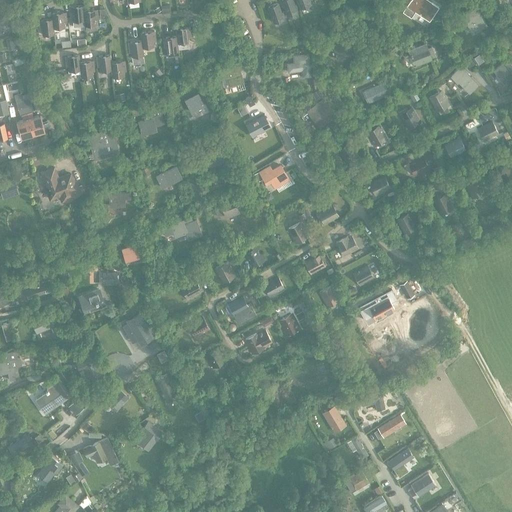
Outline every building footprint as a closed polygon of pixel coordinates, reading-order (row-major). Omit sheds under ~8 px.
[(226,0),(220,3),(222,8),(228,6),(226,0)] [(278,0),(281,7),(284,6),(287,15),(296,12),(292,0),(278,0)] [(410,0),(407,6),(429,21),(438,7),(427,0),(410,0)] [(268,6),(274,22),(286,18),(283,11),(281,12),(277,3),(268,6)] [(83,5),(69,6),(70,17),(72,16),(73,22),(73,27),(84,25),(84,20),(83,11),(83,5)] [(104,8),(99,9),(100,18),(109,18),(104,8)] [(463,14),(472,33),(485,26),(475,8),(463,14)] [(83,11),(84,20),(84,25),(84,26),(85,30),(96,29),(96,25),(95,20),(98,19),(97,9),(83,11)] [(51,13),(52,19),(53,28),(64,27),(64,22),(66,22),(65,12),(51,13)] [(52,19),(38,20),(39,30),(42,30),(42,35),(54,34),(53,28),(52,19)] [(175,28),(176,36),(177,43),(178,49),(191,47),(193,41),(188,39),(188,36),(190,36),(189,26),(175,28)] [(140,32),(141,40),(142,48),(143,48),(153,46),(153,41),(155,41),(154,31),(140,32)] [(445,35),(432,40),(433,43),(446,38),(445,35)] [(176,36),(163,37),(164,48),(166,47),(168,57),(179,55),(178,49),(177,43),(176,36)] [(141,40),(127,42),(129,52),(131,52),(132,57),(133,63),(144,62),(143,55),(142,48),(141,40)] [(333,47),(337,59),(352,53),(348,42),(333,47)] [(408,49),(414,66),(431,59),(435,58),(431,46),(427,48),(425,43),(408,49)] [(494,48),(488,52),(491,57),(497,53),(494,48)] [(294,62),(287,63),(288,72),(301,71),(301,78),(311,77),(308,53),(293,55),(294,62)] [(479,53),(474,56),(479,63),(484,59),(479,53)] [(69,71),(80,70),(79,62),(78,54),(64,56),(66,66),(68,66),(69,71)] [(100,71),(111,70),(110,62),(111,62),(110,54),(96,56),(97,66),(99,66),(100,71)] [(471,58),(466,61),(469,66),(474,63),(471,58)] [(511,64),(507,58),(493,69),(503,83),(511,75),(511,64)] [(80,70),(81,77),(92,76),(92,71),(94,70),(93,60),(79,62),(80,70)] [(110,62),(111,70),(112,77),(124,76),(123,71),(125,70),(124,60),(111,62),(110,62)] [(239,69),(242,68),(241,64),(218,70),(221,79),(226,78),(229,85),(243,81),(239,69)] [(370,71),(375,75),(379,69),(374,65),(370,71)] [(451,76),(457,82),(458,80),(469,92),(477,84),(466,73),(467,71),(462,65),(451,76)] [(159,68),(154,72),(158,76),(162,73),(159,68)] [(378,85),(363,91),(368,102),(382,96),(389,93),(384,82),(378,85)] [(317,88),(311,92),(315,98),(321,94),(317,88)] [(429,97),(436,111),(440,108),(448,104),(441,91),(429,97)] [(415,93),(410,96),(413,101),(418,98),(415,93)] [(124,94),(115,95),(116,103),(125,101),(124,94)] [(185,100),(191,112),(203,105),(198,94),(185,100)] [(245,98),(249,105),(254,103),(249,95),(245,98)] [(25,112),(27,118),(32,134),(44,131),(39,114),(32,117),(31,111),(32,110),(29,98),(22,100),(15,102),(19,114),(25,112)] [(309,114),(317,124),(323,119),(326,122),(335,114),(325,101),(321,104),(322,105),(309,114)] [(138,121),(142,134),(156,130),(154,125),(164,123),(160,107),(149,109),(151,118),(138,121)] [(399,113),(408,128),(419,122),(411,107),(399,113)] [(22,120),(15,122),(20,138),(32,134),(27,118),(25,112),(21,114),(22,120)] [(263,114),(246,123),(251,132),(255,130),(257,134),(270,127),(263,115),(263,114)] [(477,128),(483,139),(496,133),(491,121),(477,128)] [(367,132),(374,145),(385,139),(378,126),(367,132)] [(112,129),(89,135),(90,140),(91,143),(94,155),(95,158),(118,152),(112,129)] [(219,148),(207,153),(211,165),(224,160),(222,155),(231,152),(225,138),(216,141),(219,148)] [(464,149),(458,138),(444,145),(450,156),(464,149)] [(337,148),(346,162),(358,156),(353,148),(349,142),(348,142),(337,148)] [(416,174),(419,179),(429,174),(426,169),(427,168),(421,156),(408,163),(414,175),(416,174)] [(496,168),(503,181),(511,176),(511,171),(507,162),(496,168)] [(269,166),(259,172),(264,179),(266,183),(271,180),(275,186),(288,178),(280,165),(272,170),(269,166)] [(43,183),(49,199),(59,195),(61,200),(74,195),(72,190),(75,188),(70,173),(57,178),(53,166),(40,171),(45,183),(43,183)] [(169,170),(156,176),(162,187),(175,181),(181,178),(178,171),(176,167),(176,166),(169,170)] [(147,167),(141,169),(144,176),(150,173),(147,167)] [(259,172),(254,175),(259,182),(264,179),(259,172)] [(370,183),(375,194),(389,187),(383,176),(370,183)] [(0,182),(0,190),(0,192),(16,187),(13,178),(0,182)] [(465,184),(471,197),(483,191),(476,178),(465,184)] [(109,193),(110,206),(124,205),(124,199),(130,199),(129,192),(109,193)] [(433,200),(440,213),(451,207),(445,194),(433,200)] [(221,205),(225,217),(239,212),(234,200),(221,205)] [(315,214),(321,225),(338,216),(331,205),(315,214)] [(396,219),(403,232),(414,226),(408,213),(396,219)] [(163,228),(159,229),(160,234),(164,232),(165,235),(173,232),(175,236),(186,233),(188,240),(202,235),(196,219),(192,221),(191,217),(163,227),(163,228)] [(287,229),(295,243),(306,237),(298,222),(287,229)] [(353,223),(348,226),(351,232),(357,229),(353,223)] [(268,232),(262,235),(264,240),(270,237),(268,232)] [(337,244),(336,244),(343,256),(358,248),(351,236),(347,239),(346,236),(336,242),(337,244)] [(66,240),(56,243),(59,251),(68,248),(66,240)] [(122,249),(126,261),(139,257),(136,245),(122,249)] [(244,252),(252,267),(263,260),(255,246),(244,252)] [(303,262),(310,274),(325,266),(318,254),(303,262)] [(214,268),(222,283),(234,276),(226,262),(214,268)] [(352,274),(359,286),(373,278),(367,266),(352,274)] [(202,267),(193,271),(195,276),(204,272),(202,267)] [(66,270),(58,273),(62,287),(70,285),(66,270)] [(103,284),(117,284),(117,272),(103,272),(103,284)] [(263,284),(269,296),(284,288),(277,276),(263,284)] [(179,287),(186,299),(200,291),(194,279),(179,287)] [(21,288),(25,299),(52,290),(48,280),(21,288)] [(405,295),(406,298),(413,294),(406,280),(399,284),(405,295)] [(318,292),(326,306),(338,300),(330,286),(318,292)] [(98,289),(79,296),(85,311),(98,306),(104,304),(101,297),(98,289)] [(367,302),(358,307),(365,320),(373,315),(375,317),(392,307),(387,297),(394,294),(391,289),(367,302)] [(242,295),(227,303),(227,304),(229,303),(239,321),(244,318),(245,320),(256,314),(249,302),(246,304),(242,295)] [(305,298),(300,301),(304,309),(309,306),(305,298)] [(30,319),(36,333),(55,325),(49,311),(30,319)] [(127,319),(126,319),(128,322),(138,339),(141,344),(141,342),(152,336),(153,337),(138,312),(139,314),(128,320),(127,319)] [(278,320),(286,335),(298,329),(290,314),(278,320)] [(187,325),(194,337),(208,329),(202,317),(187,325)] [(11,330),(4,332),(6,340),(13,338),(11,330)] [(244,339),(252,353),(264,347),(263,346),(271,341),(265,330),(257,334),(256,332),(244,339)] [(156,340),(148,345),(152,352),(160,347),(156,340)] [(458,349),(454,342),(438,353),(442,360),(458,349)] [(204,353),(212,368),(224,361),(216,347),(204,353)] [(164,350),(157,354),(161,362),(168,359),(164,350)] [(2,361),(0,361),(0,373),(7,372),(9,380),(18,378),(16,365),(21,364),(20,357),(17,358),(16,351),(1,354),(2,361)] [(75,360),(79,370),(83,368),(86,378),(100,373),(93,353),(75,360)] [(61,372),(54,376),(57,380),(60,379),(61,381),(65,378),(61,372)] [(157,378),(167,402),(176,398),(173,390),(167,374),(157,378)] [(46,392),(36,399),(45,413),(68,397),(57,381),(47,389),(47,390),(46,391),(46,392)] [(107,403),(115,410),(127,397),(119,390),(107,403)] [(381,392),(354,398),(355,405),(361,404),(361,405),(374,403),(376,410),(385,409),(381,392)] [(69,406),(76,414),(82,407),(76,399),(69,406)] [(334,405),(323,412),(334,431),(346,424),(334,405)] [(400,413),(377,427),(383,437),(406,423),(400,413)] [(140,440),(139,442),(147,449),(153,440),(157,435),(161,430),(148,420),(141,430),(145,433),(140,440)] [(86,422),(82,427),(88,431),(92,426),(86,422)] [(29,433),(7,447),(12,454),(34,440),(29,433)] [(356,436),(345,443),(351,451),(355,448),(361,460),(369,456),(357,435),(356,436)] [(89,445),(83,448),(86,456),(93,453),(97,461),(106,456),(110,464),(118,460),(107,437),(99,441),(89,445)] [(332,437),(326,441),(330,447),(336,444),(332,437)] [(389,461),(392,469),(410,457),(406,450),(389,461)] [(38,474),(47,480),(53,471),(56,473),(63,464),(51,456),(38,474)] [(81,461),(74,464),(82,475),(88,471),(81,461)] [(349,477),(355,489),(368,482),(362,469),(349,477)] [(78,473),(72,476),(76,482),(81,478),(78,473)] [(412,486),(408,489),(412,495),(416,492),(418,495),(435,484),(427,473),(410,484),(412,486)] [(378,485),(374,488),(378,494),(382,492),(378,485)] [(72,511),(73,511),(79,505),(65,493),(57,503),(60,505),(55,511),(56,511),(72,511)] [(87,495),(80,504),(84,507),(89,503),(91,502),(87,495)] [(383,495),(364,505),(368,511),(378,511),(376,507),(387,502),(383,495)] [(89,503),(84,507),(87,511),(93,508),(89,503)]
